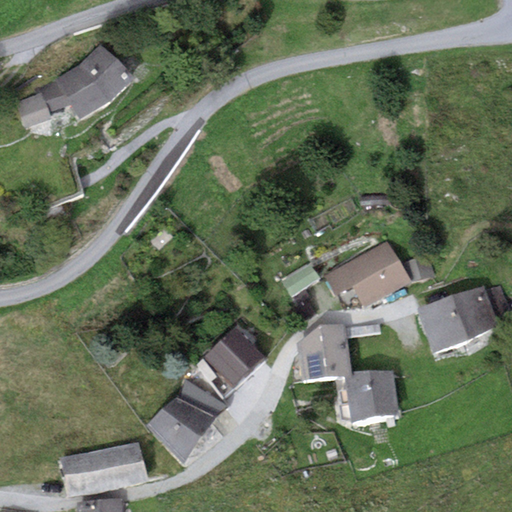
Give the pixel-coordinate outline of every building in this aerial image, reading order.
[(106,98),(129,76),(99,45),(80,64),(58,76),(71,98),(80,113),(106,98)] [(58,76),(37,83),(39,91),(44,106),(71,98),(58,76)] [(44,106),(39,91),(19,98),(26,120),(47,113),(44,106)] [(76,161),(75,152),(40,160),(43,203),(57,199),(83,190),(76,161)] [(387,242),(342,265),(353,284),(365,304),(407,280),(387,242)] [(430,274),(426,256),(404,260),(408,278),(430,274)] [(319,276),(310,262),(283,279),(292,293),(319,276)] [(353,284),(342,265),(327,275),(336,295),(353,284)] [(453,299),(423,309),(435,348),(461,342),(509,314),(497,284),(476,291),(453,300),(453,299)] [(265,357),(235,325),(204,354),(233,387),(265,357)] [(351,373),(344,325),(321,326),(300,342),(304,377),(335,375),(351,373)] [(216,389),(201,368),(187,377),(202,399),(216,389)] [(393,413),(389,371),(351,373),(335,375),(335,380),(336,380),(341,416),(352,418),(352,420),(368,419),(393,413)] [(183,455),(211,417),(179,399),(153,423),(183,455)] [(91,453),(61,457),(67,493),(102,488),(146,477),(136,442),(91,453)] [(117,511),(117,498),(79,501),(78,511),(117,511)]
